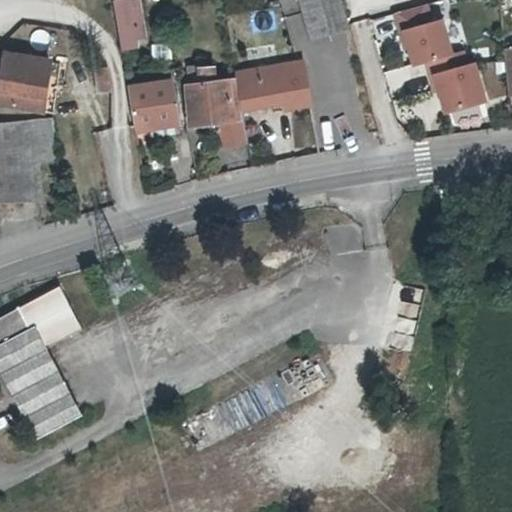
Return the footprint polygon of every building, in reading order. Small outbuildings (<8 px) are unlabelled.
[(140,0),(120,0),(115,1),(118,16),(142,11),(140,0)] [(342,0),(300,0),(311,39),(351,29),(342,0)] [(429,65),(453,58),(444,25),(433,27),(428,7),(397,16),(403,36),(407,35),(417,68),(429,65)] [(134,25),(145,24),(143,13),(118,17),(120,28),(123,48),(138,45),(137,38),(134,25)] [(146,37),(145,24),(134,25),(137,38),(146,37)] [(10,54),(0,110),(45,114),(53,60),(10,54)] [(453,58),(429,65),(434,81),(437,80),(448,116),(486,105),(475,68),(468,70),(464,55),(453,58)] [(314,105),(304,58),(238,69),(239,78),(245,110),(284,105),(286,111),(314,105)] [(203,66),(189,67),(191,84),(205,82),(203,66)] [(246,118),(245,110),(239,78),(220,80),(217,66),(203,66),(205,82),(191,84),(196,124),(222,121),(226,145),(250,142),(246,118)] [(146,83),(129,84),(131,97),(136,124),(137,131),(184,126),(177,81),(161,83),(146,83)] [(55,116),(0,125),(0,220),(0,226),(48,220),(44,180),(61,178),(55,116)] [(60,284),(0,316),(0,373),(36,441),(84,415),(44,340),(79,321),(60,284)]
